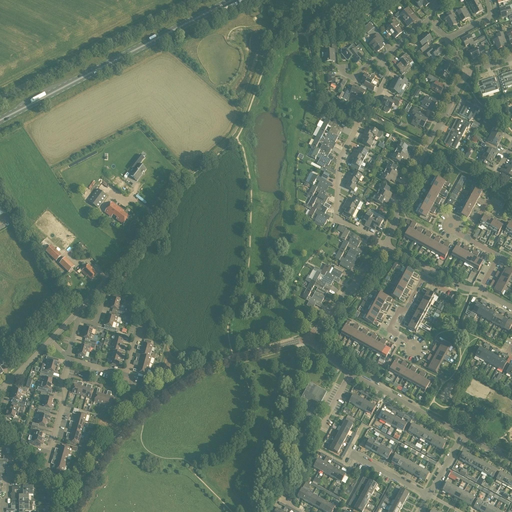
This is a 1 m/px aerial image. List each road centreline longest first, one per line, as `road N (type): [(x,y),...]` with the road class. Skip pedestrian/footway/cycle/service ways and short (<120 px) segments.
road 1 (unclassified): [(71,511),(109,447),(158,397),(212,367),(308,337)]
road 2 (primary): [(0,120),(231,0)]
road 3 (track): [(384,0),(345,26),(271,42),(232,136)]
road 4 (unclassified): [(0,97),(188,0)]
road 5 (residential): [(385,244),(405,189),(467,75)]
road 6 (residential): [(385,244),(336,212),(337,169),(356,124),(347,119)]
road 7 (unclassified): [(462,435),(350,374)]
road 8 (residential): [(308,337),(385,244)]
